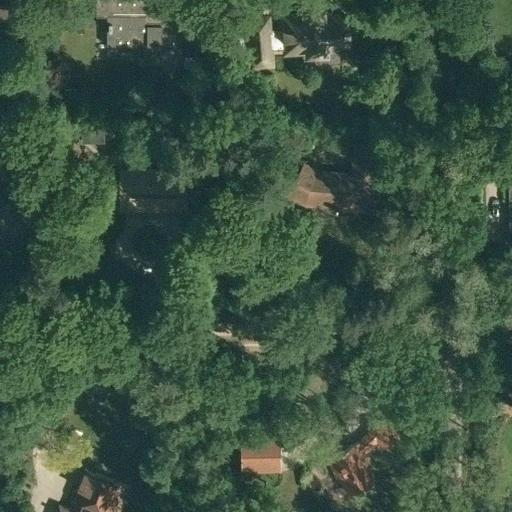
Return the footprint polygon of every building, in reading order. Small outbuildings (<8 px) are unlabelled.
[(15,0),(0,0),(0,18),(12,21),(15,0)] [(145,61),(182,62),(182,20),(165,20),(165,0),(97,0),(97,15),(108,15),(107,45),(145,45),(145,61)] [(249,20),(253,66),(271,64),(270,51),(285,49),(285,53),(308,51),(308,55),(326,53),(325,47),(347,45),(346,32),(351,31),(350,27),(346,28),(345,15),(323,17),(323,10),(305,12),(305,15),(283,17),(283,28),(268,29),(267,18),(249,20)] [(195,51),(215,51),(216,19),(195,19),(195,51)] [(307,203),(375,210),(379,176),(383,177),(386,145),(356,142),(353,173),(320,170),(306,163),(290,193),(307,203)] [(123,175),(123,207),(182,207),(182,193),(194,193),(194,164),(181,165),(182,171),(152,171),(152,175),(123,175)] [(0,238),(31,238),(31,200),(0,200),(0,238)] [(341,478),(348,493),(374,482),(367,467),(369,466),(363,452),(375,441),(385,452),(400,438),(380,417),(356,439),(357,441),(326,455),(337,480),(341,478)] [(242,435),(242,472),(281,471),(281,434),(242,435)] [(55,511),(87,511),(90,505),(107,511),(118,511),(130,487),(85,468),(72,497),(75,498),(69,511),(58,506),(55,511)]
